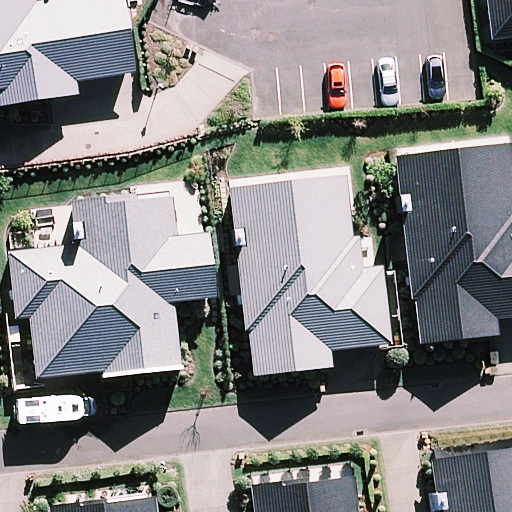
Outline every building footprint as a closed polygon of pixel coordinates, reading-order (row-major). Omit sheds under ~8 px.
[(0,0),(0,86),(76,79),(75,67),(133,61),(126,0),(0,0)] [(511,0),(496,0),(497,29),(511,28),(511,0)] [(511,199),(505,144),(391,159),(416,351),(493,341),(490,318),(511,314),(511,199)] [(342,177),(228,192),(253,384),(330,374),(327,351),(388,343),(378,267),(354,270),(342,177)] [(16,246),(19,359),(179,354),(177,286),(201,285),(200,224),(175,225),(174,187),(76,190),(78,244),(16,246)] [(511,511),(511,450),(434,462),(441,511),(511,511)] [(359,511),(355,473),(246,486),(248,511),(359,511)] [(158,511),(157,495),(48,508),(48,511),(158,511)]
